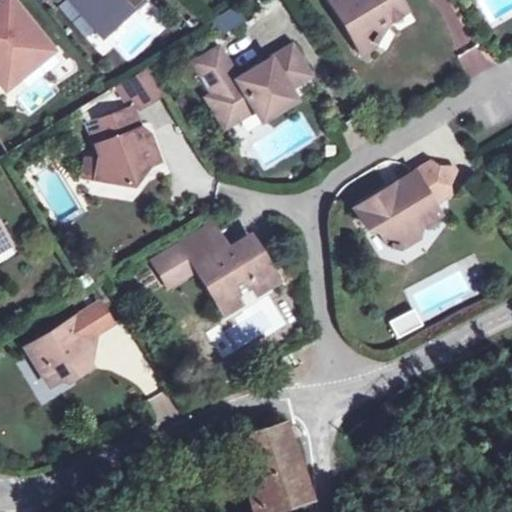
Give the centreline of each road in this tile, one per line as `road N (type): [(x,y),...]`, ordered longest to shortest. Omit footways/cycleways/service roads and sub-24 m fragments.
road 1 (residential): [(511,65),(327,180),(306,215),(320,399)]
road 2 (residential): [(0,495),(39,493),(230,409),(320,399)]
road 3 (residential): [(320,399),(511,302)]
road 4 (unknown): [(306,215),(250,199),(179,158)]
